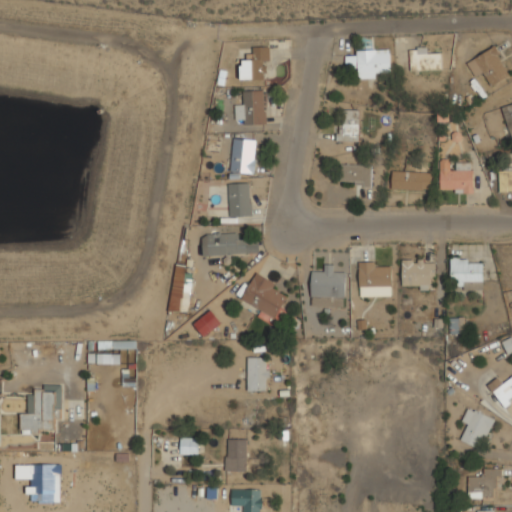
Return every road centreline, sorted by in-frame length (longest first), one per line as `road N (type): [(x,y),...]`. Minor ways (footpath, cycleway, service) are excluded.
road 1 (residential): [(306,27),(286,213),(511,225)]
road 2 (residential): [(511,17),(221,30)]
